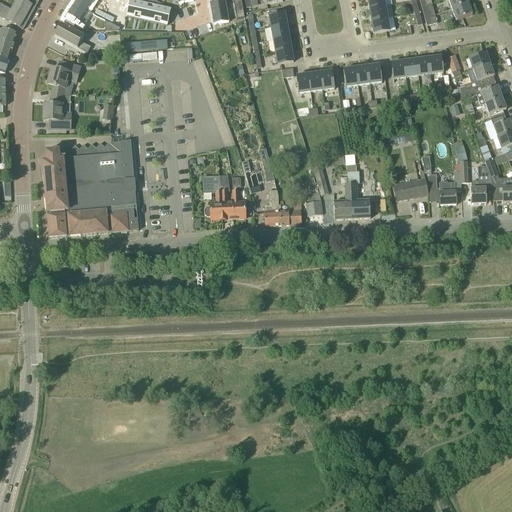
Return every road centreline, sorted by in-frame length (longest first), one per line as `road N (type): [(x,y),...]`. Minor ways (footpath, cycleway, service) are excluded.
road 1 (residential): [(25,256),(511,224)]
road 2 (tertiary): [(3,511),(29,407),(25,256)]
road 3 (tertiary): [(23,226),(21,92),(58,0)]
road 4 (residential): [(499,30),(355,51)]
